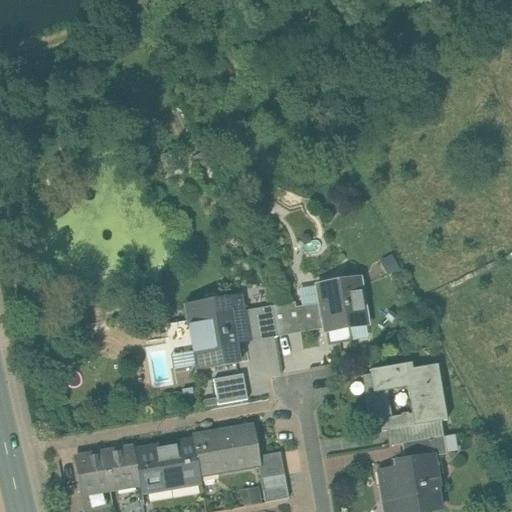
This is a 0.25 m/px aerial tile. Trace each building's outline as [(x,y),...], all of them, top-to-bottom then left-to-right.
[(358,278),(318,284),(322,303),(301,307),(304,326),(325,322),(326,332),(366,325),(358,278)] [(240,295),(185,305),(187,321),(195,365),(196,370),(239,363),(235,344),(234,344),(233,338),(252,335),(247,311),(243,311),(240,295)] [(295,303),(271,307),(275,331),(304,326),(301,307),(296,308),(295,303)] [(271,307),(247,311),(252,335),(275,331),(271,307)] [(187,321),(165,324),(172,369),(195,365),(187,321)] [(386,431),(441,421),(446,420),(437,365),(412,369),(411,363),(369,370),(370,375),(362,376),(369,420),(377,418),(379,432),(386,431)] [(250,399),(246,373),(216,377),(220,404),(250,399)] [(441,421),(386,431),(388,445),(382,446),(382,447),(401,444),(443,437),(441,421)] [(251,427),(192,437),(193,442),(199,475),(258,464),(257,456),(251,427)] [(443,437),(401,444),(404,461),(433,456),(446,454),(443,437)] [(193,442),(134,453),(139,484),(140,490),(199,479),(199,475),(193,442)] [(118,451),(112,452),(112,451),(111,452),(111,453),(104,454),(110,489),(116,488),(116,489),(117,489),(117,488),(133,485),(133,486),(134,486),(134,485),(139,484),(134,453),(133,449),(120,451),(119,450),(118,450),(118,451)] [(280,452),(257,456),(258,464),(261,479),(284,475),(280,452)] [(88,456),(88,457),(74,459),(80,495),(87,494),(87,495),(88,494),(88,493),(103,491),(104,492),(105,491),(104,491),(110,489),(104,454),(97,455),(96,454),(95,455),(95,456),(89,457),(89,456),(88,456)] [(404,461),(395,462),(396,468),(378,472),(383,502),(393,501),(394,511),(426,511),(440,510),(436,487),(438,487),(433,456),(404,461)] [(284,475),(261,479),(263,491),(286,487),(284,475)] [(286,487),(263,491),(265,503),(289,499),(286,487)]
